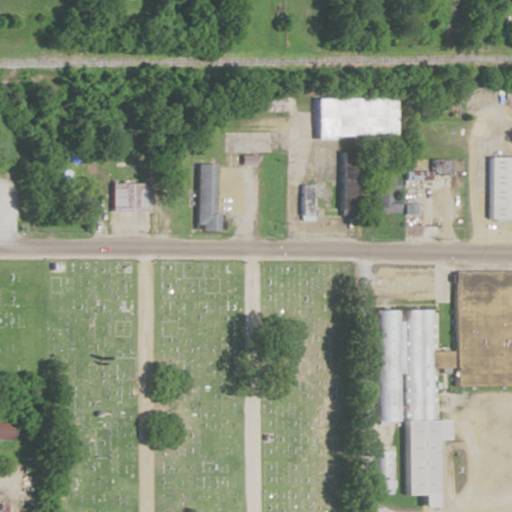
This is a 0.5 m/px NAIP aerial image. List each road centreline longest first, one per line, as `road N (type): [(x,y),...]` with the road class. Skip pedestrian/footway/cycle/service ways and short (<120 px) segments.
road 1 (residential): [(142,248),(143,511),(241,249)]
road 2 (tertiary): [(511,252),(0,246)]
